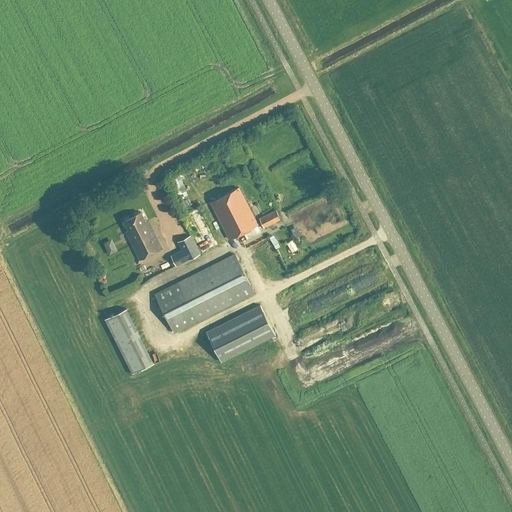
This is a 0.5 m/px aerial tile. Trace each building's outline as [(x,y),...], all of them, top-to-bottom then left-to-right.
[(178,175),(171,178),(175,188),(182,185),(178,175)] [(239,188),(210,203),(229,239),(257,225),(239,188)] [(263,224),(278,218),(275,210),(260,216),(263,224)] [(141,212),(123,221),(128,232),(125,233),(139,260),(162,249),(151,226),(148,228),(141,212)] [(190,259),(199,255),(190,237),(181,241),(185,250),(190,259)] [(292,248),(297,245),(292,237),(287,241),(292,248)] [(111,238),(105,242),(110,251),(117,248),(111,238)] [(225,246),(228,251),(236,246),(233,241),(225,246)] [(266,259),(277,255),(274,249),(264,252),(266,259)] [(155,294),(174,333),(253,293),(234,255),(155,294)] [(147,277),(155,273),(150,261),(141,266),(147,277)] [(172,278),(178,275),(175,269),(169,273),(172,278)] [(275,336),(260,306),(206,333),(221,362),(275,336)] [(132,374),(154,363),(126,308),(105,319),(132,374)] [(328,360),(316,364),(318,370),(330,366),(328,360)]
